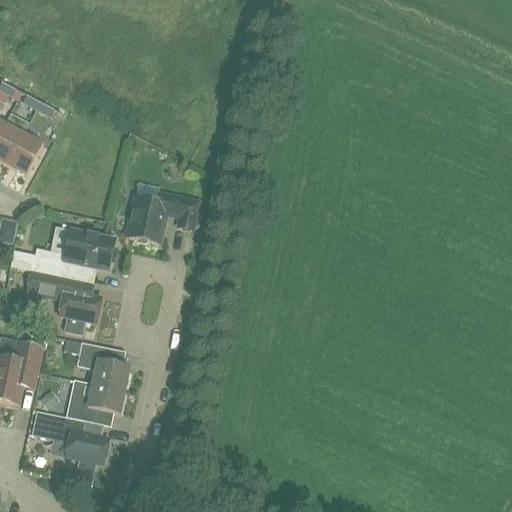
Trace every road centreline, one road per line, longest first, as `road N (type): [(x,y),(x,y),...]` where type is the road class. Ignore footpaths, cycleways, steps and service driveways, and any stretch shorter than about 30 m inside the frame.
road 1 (residential): [(162,346),(174,293),(163,271),(137,272),(126,320),(136,338)]
road 2 (residential): [(124,511),(162,346)]
